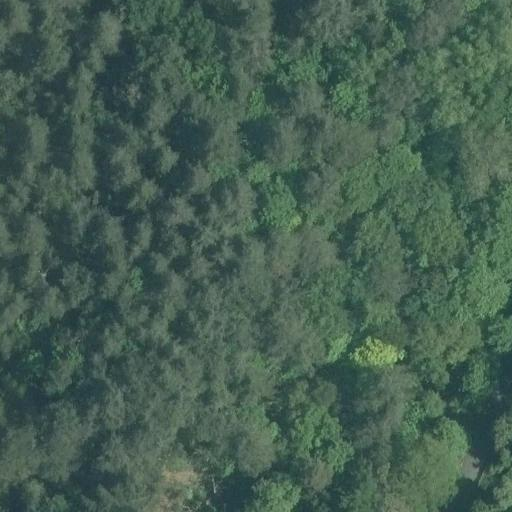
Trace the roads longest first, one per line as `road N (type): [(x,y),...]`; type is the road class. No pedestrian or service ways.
road 1 (unknown): [(404,511),(475,358),(511,247)]
road 2 (tertiary): [(450,511),(511,374)]
